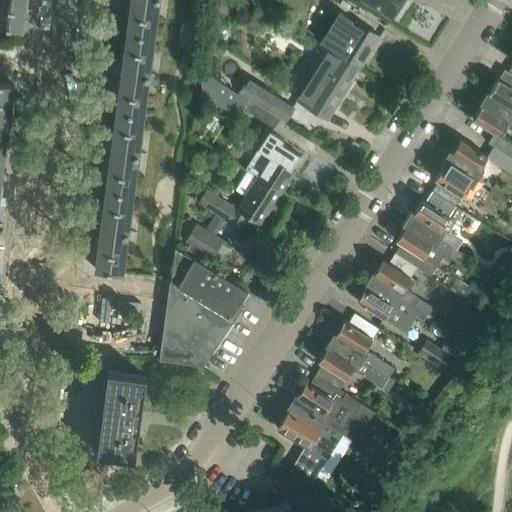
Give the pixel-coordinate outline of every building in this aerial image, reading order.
[(0,0),(0,24),(21,27),(24,0),(0,0)] [(153,34),(157,0),(130,0),(127,31),(153,34)] [(402,0),(363,0),(391,17),(402,0)] [(337,12),(319,41),(330,47),(360,66),(379,36),(355,21),(353,25),(349,22),(351,21),(337,12)] [(148,74),(153,34),(127,31),(121,71),(148,74)] [(305,88),(298,98),(311,106),(312,105),(325,113),(330,104),(334,107),(360,66),(330,47),(329,48),(305,88)] [(511,75),(504,70),(498,79),(485,99),(511,116),(511,115),(511,75)] [(143,113),(148,74),(121,71),(116,109),(143,113)] [(201,85),(200,97),(210,103),(214,98),(235,112),(238,108),(241,110),(243,107),(274,126),(280,117),(250,96),(249,97),(247,96),(248,95),(240,90),(237,94),(204,73),(201,85)] [(295,106),(248,76),(239,90),(240,90),(248,95),(247,96),(249,97),(250,96),(280,117),(286,120),(295,106)] [(0,122),(8,124),(12,90),(13,83),(0,81),(0,122)] [(511,115),(511,116),(485,99),(481,105),(473,117),(500,134),(506,125),(511,129),(511,115)] [(138,153),(143,113),(116,109),(111,150),(138,153)] [(253,156),(245,168),(257,175),(257,176),(281,191),(293,171),(290,169),(300,154),(281,142),(283,139),(269,130),(253,156)] [(500,134),(493,145),(511,157),(511,141),(500,134)] [(511,172),(511,157),(493,145),(487,154),(460,137),(450,153),(451,154),(447,159),(477,178),(484,168),(481,165),(486,157),(511,172)] [(133,191),(138,153),(111,150),(106,188),(133,191)] [(472,186),(477,178),(447,159),(435,178),(438,181),(432,191),(455,206),(456,204),(469,184),(472,186)] [(260,223),(281,191),(257,176),(237,206),(207,187),(198,201),(216,213),(206,227),(196,221),(185,240),(212,257),(224,238),(216,233),(225,218),(242,228),(250,217),(260,223)] [(492,186),(491,187),(503,195),(503,194),(506,188),(496,181),(493,186),(492,186)] [(503,195),(491,187),(489,191),(500,199),(503,195)] [(127,232),(133,191),(106,188),(101,228),(127,232)] [(422,199),(409,219),(440,238),(445,231),(447,233),(462,210),(463,209),(456,204),(455,206),(432,191),(425,201),(422,199)] [(450,251),(453,247),(440,238),(409,219),(405,226),(404,225),(395,239),(401,242),(395,252),(417,266),(430,275),(443,255),(446,257),(450,251)] [(122,271),(127,232),(101,228),(96,268),(122,271)] [(239,302),(248,289),(248,288),(176,243),(160,359),(203,364),(243,305),(239,302)] [(511,282),(511,244),(507,252),(503,250),(489,269),(503,278),(511,282)] [(464,253),(453,247),(450,251),(461,258),(464,253)] [(411,276),(417,266),(395,252),(389,262),(384,258),(374,273),(375,273),(371,280),(401,299),(416,308),(415,309),(426,315),(432,305),(409,290),(416,279),(411,276)] [(471,286),(458,277),(451,287),(465,296),(471,286)] [(401,299),(371,280),(367,286),(366,286),(357,300),(406,331),(416,315),(423,319),(426,315),(415,309),(416,308),(401,299)] [(366,348),(372,337),(373,336),(345,319),(336,334),(336,335),(333,341),(388,377),(394,367),(383,360),(366,348)] [(418,351),(458,377),(467,364),(427,337),(418,351)] [(394,381),(388,377),(333,341),(328,347),(327,347),(319,361),(322,363),(315,373),(340,388),(353,367),(388,389),(394,381)] [(145,376),(125,373),(108,371),(96,452),(134,458),(145,376)] [(343,416),(355,397),(340,388),(315,373),(309,383),(306,381),(297,395),(298,396),(294,402),(343,433),(350,421),(343,416)] [(289,407),(279,424),(281,430),(305,445),(290,469),(312,483),(343,433),(294,402),(290,408),(289,407)] [(291,511),(289,501),(250,511),(291,511)]
